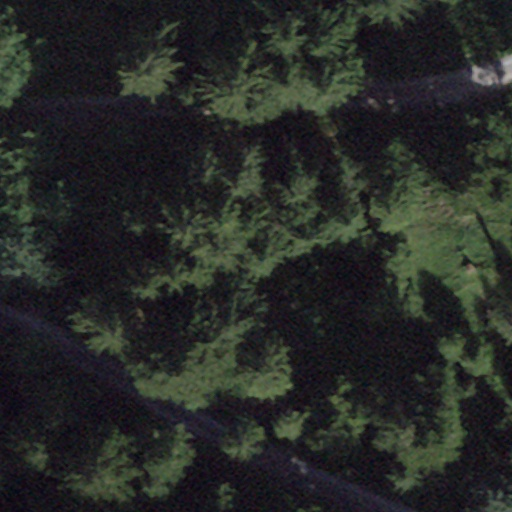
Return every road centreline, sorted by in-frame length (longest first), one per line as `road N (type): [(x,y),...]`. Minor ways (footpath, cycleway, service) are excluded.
road 1 (track): [(0,119),(511,64)]
road 2 (track): [(333,511),(0,326)]
